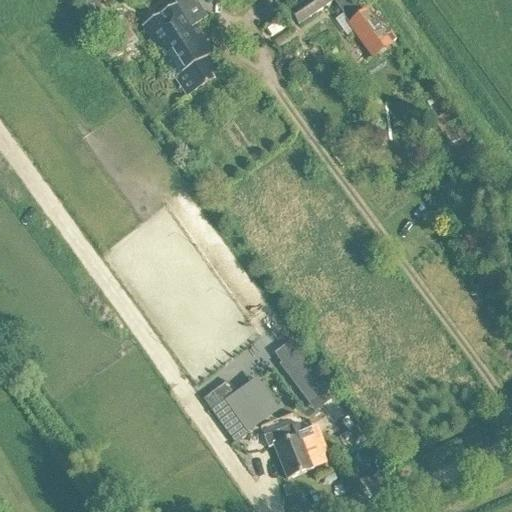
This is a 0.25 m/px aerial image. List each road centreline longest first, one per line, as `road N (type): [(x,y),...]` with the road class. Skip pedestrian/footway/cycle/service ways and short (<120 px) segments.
road 1 (unknown): [(262,511),(0,146)]
road 2 (unclassified): [(375,511),(511,452)]
